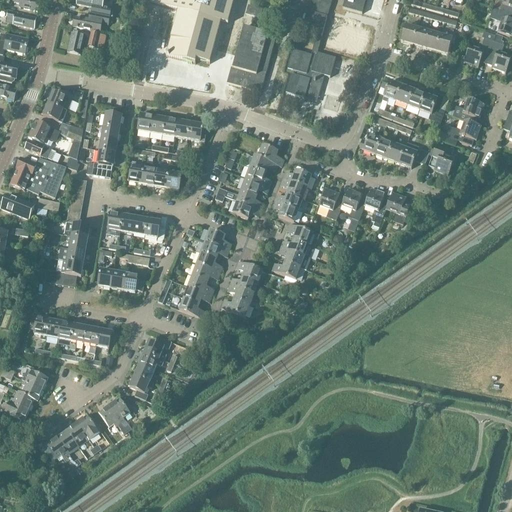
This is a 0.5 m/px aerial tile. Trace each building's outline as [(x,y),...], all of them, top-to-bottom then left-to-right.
[(33,0),(9,0),(8,7),(38,13),(40,1),(33,0)] [(75,0),(75,3),(78,4),(77,6),(93,9),(99,11),(102,11),(104,0),(106,0),(110,1),(110,0),(75,0)] [(151,0),(150,4),(178,12),(166,57),(187,63),(187,64),(192,65),(192,64),(195,65),(196,62),(210,65),(221,23),(228,25),(234,0),(151,0)] [(315,37),(314,44),(319,46),(320,39),(321,36),(321,37),(322,37),(327,18),(326,18),(326,19),(325,19),(326,16),(330,6),(331,0),(345,0),(343,9),(362,15),(366,0),(312,0),(308,14),(300,12),(300,10),(299,10),(294,30),(295,30),(295,29),(316,34),(315,37)] [(496,0),(493,10),(511,16),(511,0),(505,0),(505,2),(497,0),(496,0)] [(247,16),(260,19),(262,11),(249,7),(247,16)] [(511,16),(493,10),(490,20),(501,24),(498,34),(511,39),(511,16)] [(99,11),(98,17),(109,19),(112,20),(113,13),(111,13),(102,11),(99,11)] [(34,31),(36,20),(22,17),(22,15),(9,12),(6,25),(34,31)] [(75,19),(73,28),(90,32),(89,32),(100,34),(102,25),(108,26),(109,23),(112,24),(113,20),(112,20),(109,19),(98,17),(90,15),(89,22),(75,19)] [(331,18),(323,48),(363,59),(372,30),(331,18)] [(261,94),(272,54),(275,42),(267,39),(268,35),(244,28),(232,69),(231,69),(227,84),(261,94)] [(413,47),(417,31),(405,28),(401,43),(413,47)] [(424,50),(429,34),(417,31),(413,47),(424,50)] [(470,48),(464,65),(478,70),(480,64),(486,66),(494,43),(496,38),(484,33),(482,39),(484,40),(480,52),(470,48)] [(72,34),(68,53),(81,56),(84,37),(72,34)] [(436,53),(441,37),(429,34),(424,50),(436,53)] [(101,51),(104,38),(91,35),(88,48),(101,51)] [(0,56),(3,58),(4,51),(25,56),(28,41),(8,36),(7,37),(0,36),(0,56)] [(441,37),(436,53),(448,56),(451,45),(452,40),(441,37)] [(111,40),(110,46),(118,48),(120,42),(111,40)] [(494,43),(486,66),(492,68),(491,70),(506,75),(511,58),(502,54),(504,47),(494,43)] [(319,46),(314,44),(313,51),(311,57),(293,52),(288,70),(297,73),(296,77),(291,76),(286,94),(305,100),(306,95),(320,99),(319,98),(325,77),(330,79),(336,60),(317,55),(318,52),(319,46)] [(0,58),(0,81),(12,84),(14,83),(15,81),(16,81),(19,68),(3,65),(4,59),(0,58)] [(381,83),(379,89),(386,91),(388,86),(381,83)] [(402,88),(390,83),(388,86),(386,91),(382,102),(387,104),(389,101),(396,103),(402,88)] [(0,98),(14,103),(17,92),(0,87),(0,98)] [(408,108),(414,92),(402,88),(396,103),(408,108)] [(420,112),(425,97),(414,92),(408,108),(420,112)] [(67,113),(72,101),(53,94),(50,101),(49,101),(47,105),(67,113)] [(435,123),(440,110),(434,109),(437,101),(425,97),(420,112),(431,116),(430,121),(435,123)] [(85,119),(87,107),(88,102),(82,101),(81,106),(79,118),(85,119)] [(475,126),(477,120),(480,121),(485,107),(468,101),(464,111),(456,108),(452,119),(464,123),(465,122),(475,126)] [(62,125),(67,113),(47,105),(45,110),(46,110),(43,118),(62,125)] [(440,110),(435,123),(440,125),(445,111),(440,109),(440,110)] [(389,121),(391,117),(391,115),(379,111),(377,116),(389,121)] [(104,127),(120,130),(122,118),(106,115),(104,127)] [(150,135),(153,118),(140,116),(138,132),(150,135)] [(401,126),(403,121),(391,117),(389,121),(401,126)] [(163,137),(166,120),(153,118),(150,135),(163,137)] [(387,128),(388,124),(376,119),(374,125),(386,130),(386,128),(387,128)] [(175,139),(178,123),(166,120),(163,137),(175,139)] [(403,121),(401,126),(412,130),(414,126),(403,121)] [(482,128),(475,126),(465,122),(464,123),(461,133),(449,129),(447,137),(437,134),(435,140),(456,147),(457,143),(472,148),(474,141),(476,142),(482,128)] [(36,123),(28,139),(38,143),(44,146),(45,142),(46,140),(54,143),(56,142),(56,141),(60,134),(36,123)] [(188,141),(191,125),(178,123),(175,139),(188,141)] [(398,132),(400,129),(388,124),(387,128),(398,132)] [(191,125),(188,141),(205,144),(206,134),(202,133),(203,127),(191,125)] [(73,137),(81,142),(83,132),(71,127),(69,135),(73,137)] [(118,143),(120,130),(104,127),(101,140),(118,143)] [(400,129),(398,132),(410,137),(411,133),(400,129)] [(73,137),(69,135),(67,139),(81,144),(81,142),(73,137)] [(363,142),(360,150),(364,151),(364,152),(376,157),(381,142),(383,137),(378,136),(376,140),(369,137),(367,143),(363,142)] [(24,151),(38,157),(39,156),(46,159),(47,159),(51,160),(55,152),(50,151),(51,150),(43,147),(28,140),(24,151)] [(116,155),(118,143),(101,140),(99,152),(116,155)] [(388,161),(393,146),(381,142),(376,157),(388,161)] [(405,151),(399,166),(411,170),(414,163),(424,167),(429,155),(419,151),(419,149),(407,145),(405,151)] [(399,166),(405,151),(393,146),(388,161),(399,166)] [(437,146),(428,168),(435,171),(434,173),(448,178),(454,162),(453,161),(454,159),(445,155),(447,150),(437,146)] [(255,158),(278,167),(281,169),(284,162),(276,159),(278,154),(263,148),(259,159),(255,157),(255,158)] [(186,151),(185,158),(199,160),(200,153),(186,151)] [(94,165),(92,177),(98,178),(100,166),(106,167),(113,168),(116,155),(99,152),(97,164),(94,164),(94,165)] [(275,173),(278,167),(255,158),(251,170),(266,176),(268,170),(275,173)] [(66,170),(77,173),(80,167),(77,166),(78,163),(70,159),(66,170)] [(55,201),(59,190),(66,170),(39,161),(37,167),(21,160),(10,187),(24,193),(25,191),(39,197),(40,194),(55,201)] [(225,168),(225,169),(231,171),(234,164),(228,162),(225,168)] [(92,177),(94,165),(88,164),(86,176),(92,177)] [(104,179),(106,167),(100,166),(98,178),(104,179)] [(142,186),(145,170),(144,169),(144,168),(133,166),(132,168),(132,167),(129,184),(142,186)] [(106,167),(104,179),(111,180),(113,168),(106,167)] [(157,172),(145,170),(142,186),(154,188),(157,172)] [(264,181),(266,176),(251,170),(246,181),(269,190),(272,183),(264,181)] [(166,190),(169,174),(157,172),(154,188),(166,190)] [(283,181),(307,190),(311,178),(296,173),(294,178),(286,175),(283,181)] [(169,174),(166,190),(179,192),(182,176),(169,174)] [(224,186),(228,177),(223,175),(220,184),(224,186)] [(267,196),(269,190),(246,181),(242,192),(258,198),(260,193),(267,196)] [(303,201),(307,190),(283,181),(281,187),(290,191),(288,196),(303,201)] [(73,187),(72,193),(85,195),(86,189),(73,187)] [(217,196),(225,199),(227,193),(219,190),(217,196)] [(345,201),(344,201),(339,198),(340,196),(325,190),(319,208),(330,211),(327,220),(337,223),(342,208),(345,201)] [(342,208),(341,212),(351,215),(350,220),(359,223),(365,208),(367,201),(362,199),(363,196),(348,191),(344,201),(345,201),(342,208)] [(367,201),(365,208),(376,212),(373,220),(374,221),(373,224),(374,224),(371,229),(378,232),(380,227),(386,212),(390,201),(384,199),(385,196),(371,191),(367,201)] [(256,203),(258,198),(242,192),(240,198),(236,197),(234,202),(238,204),(238,203),(261,212),(263,206),(256,203)] [(72,193),(71,199),(84,202),(85,196),(85,195),(72,193)] [(390,201),(386,212),(396,216),(393,224),(403,227),(412,205),(406,203),(407,200),(392,195),(390,201)] [(223,204),(225,199),(217,196),(215,201),(223,204)] [(298,213),(303,201),(288,196),(286,201),(277,197),(275,204),(298,213)] [(7,197),(6,198),(2,210),(25,219),(30,207),(7,197)] [(70,206),(83,208),(84,202),(71,199),(70,206)] [(58,213),(60,205),(39,200),(38,209),(58,213)] [(258,219),(261,212),(238,203),(238,204),(233,215),(248,221),(250,215),(258,219)] [(294,224),(298,213),(275,204),(272,210),(280,213),(278,218),(294,224)] [(69,212),(81,214),(83,208),(70,206),(69,212)] [(46,219),(46,218),(47,212),(38,210),(36,217),(46,219)] [(68,218),(80,220),(81,214),(69,212),(68,218)] [(120,238),(121,233),(120,233),(123,217),(111,215),(108,231),(114,232),(113,237),(120,238)] [(133,236),(136,219),(123,217),(120,233),(121,233),(133,236)] [(88,241),(90,228),(79,226),(80,220),(68,218),(66,231),(64,237),(88,241)] [(145,238),(148,221),(136,219),(133,236),(145,238)] [(160,224),(148,221),(145,238),(157,240),(160,224)] [(290,227),(287,233),(296,237),(294,242),(315,250),(320,237),(313,234),(313,236),(290,227)] [(28,239),(29,232),(17,230),(15,237),(28,239)] [(205,244),(230,253),(232,247),(224,244),(226,239),(210,232),(205,244)] [(86,253),(86,248),(88,241),(64,237),(67,238),(66,243),(70,244),(69,250),(86,253)] [(283,244),(281,250),(310,261),(315,250),(294,242),(292,247),(283,244)] [(227,259),(230,253),(205,244),(201,255),(217,261),(219,256),(227,259)] [(12,248),(6,247),(6,248),(0,246),(0,260),(4,261),(5,253),(10,254),(12,248)] [(83,266),(86,253),(69,250),(67,263),(83,266)] [(281,250),(279,256),(287,259),(285,264),(301,270),(306,272),(310,261),(281,250)] [(215,266),(217,261),(201,255),(197,266),(220,275),(223,269),(215,266)] [(128,265),(140,267),(148,268),(149,261),(129,257),(128,262),(128,265)] [(81,278),(83,266),(67,263),(62,262),(61,273),(65,274),(65,275),(71,276),(77,278),(81,278)] [(243,279),(258,285),(262,273),(239,264),(236,271),(245,274),(243,279)] [(296,282),(301,270),(285,264),(283,269),(275,266),(272,273),(296,282)] [(218,282),(220,275),(197,266),(193,278),(208,284),(210,279),(218,282)] [(38,283),(41,271),(34,270),(32,282),(38,283)] [(44,284),(47,272),(41,271),(38,283),(44,284)] [(51,285),(53,273),(47,272),(44,284),(51,285)] [(110,290),(113,274),(101,272),(98,288),(110,290)] [(126,276),(123,292),(136,294),(136,292),(142,293),(144,283),(138,282),(138,278),(132,277),(132,273),(127,272),(126,276)] [(57,286),(59,274),(53,273),(51,285),(57,286)] [(63,287),(65,275),(59,274),(57,286),(63,287)] [(123,292),(126,276),(113,274),(110,290),(123,292)] [(69,288),(71,277),(65,275),(63,287),(69,288)] [(71,277),(69,288),(75,290),(77,278),(71,276),(71,277)] [(206,289),(208,284),(193,278),(188,289),(212,298),(214,292),(206,289)] [(254,296),(258,285),(243,279),(242,283),(233,280),(230,287),(254,296)] [(163,292),(167,294),(172,283),(167,281),(163,292)] [(249,307),(254,296),(230,287),(228,293),(237,297),(235,302),(249,307)] [(209,304),(212,298),(188,289),(184,300),(200,306),(202,302),(209,304)] [(162,306),(167,294),(163,292),(158,304),(162,306)] [(198,312),(200,306),(184,300),(179,312),(203,321),(206,314),(198,312)] [(245,319),(249,307),(235,302),(233,306),(224,302),(222,310),(245,319)] [(8,311),(3,323),(14,327),(18,314),(8,311)] [(235,325),(237,319),(228,315),(226,321),(235,325)] [(46,342),(47,339),(50,322),(37,320),(37,322),(31,320),(29,331),(35,332),(34,336),(41,337),(40,341),(46,342)] [(59,341),(63,320),(58,320),(56,321),(55,323),(50,322),(47,339),(59,341)] [(63,320),(59,341),(67,342),(66,345),(68,348),(71,348),(75,327),(69,326),(70,324),(68,321),(63,320)] [(75,327),(71,348),(70,351),(75,352),(77,344),(84,345),(88,325),(83,324),(80,326),(80,328),(75,327)] [(97,348),(100,332),(94,331),(94,329),(93,326),(88,325),(84,345),(91,346),(89,355),(95,356),(97,348)] [(100,332),(97,348),(109,350),(110,344),(115,345),(117,337),(112,336),(112,334),(100,332)] [(169,351),(172,344),(158,338),(155,345),(149,342),(144,354),(164,362),(167,357),(162,355),(164,349),(169,351)] [(162,368),(164,362),(144,354),(139,366),(154,372),(157,366),(162,368)] [(150,383),(154,372),(139,366),(135,377),(149,384),(150,383)] [(28,371),(22,383),(23,383),(43,392),(48,381),(50,382),(50,381),(28,371)] [(13,378),(4,374),(2,373),(0,377),(11,382),(13,378)] [(154,385),(150,383),(149,384),(135,377),(130,389),(137,393),(135,398),(146,403),(148,397),(145,395),(147,388),(152,390),(154,385)] [(38,403),(43,392),(23,383),(19,394),(28,398),(28,399),(34,402),(39,404),(40,403),(38,403)] [(11,400),(9,403),(29,412),(34,402),(28,399),(28,398),(19,394),(18,393),(14,401),(11,400)] [(129,415),(120,401),(110,408),(122,425),(125,422),(123,419),(129,415)] [(9,403),(4,415),(16,420),(26,425),(26,424),(24,423),(29,412),(9,403)] [(122,425),(110,408),(99,415),(109,429),(113,426),(115,429),(118,428),(124,437),(128,434),(125,429),(122,425)] [(77,425),(89,443),(99,436),(96,431),(96,430),(87,418),(77,425)] [(86,445),(89,443),(77,425),(67,432),(77,446),(84,442),(86,445)] [(77,446),(67,432),(57,439),(69,457),(74,454),(71,450),(77,446)] [(74,471),(77,469),(69,457),(57,439),(55,437),(51,440),(50,442),(51,443),(47,446),(46,445),(48,448),(43,451),(52,463),(57,460),(57,461),(62,458),(64,461),(65,460),(74,471)] [(69,476),(64,479),(68,485),(73,481),(69,476)]
